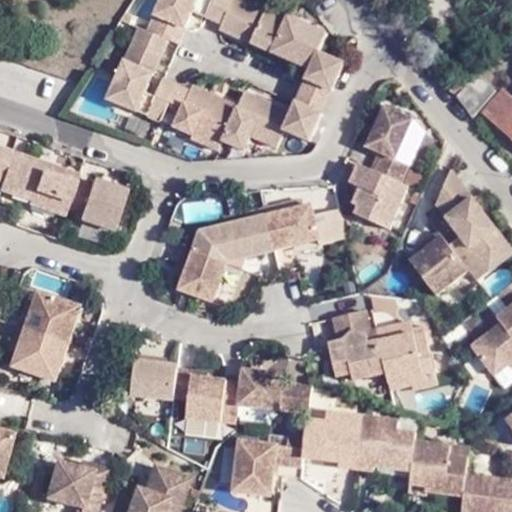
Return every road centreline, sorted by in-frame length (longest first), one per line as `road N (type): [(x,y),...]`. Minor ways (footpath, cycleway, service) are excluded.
road 1 (residential): [(384,41),(315,168),(169,178),(0,117)]
road 2 (residential): [(384,41),(511,201)]
